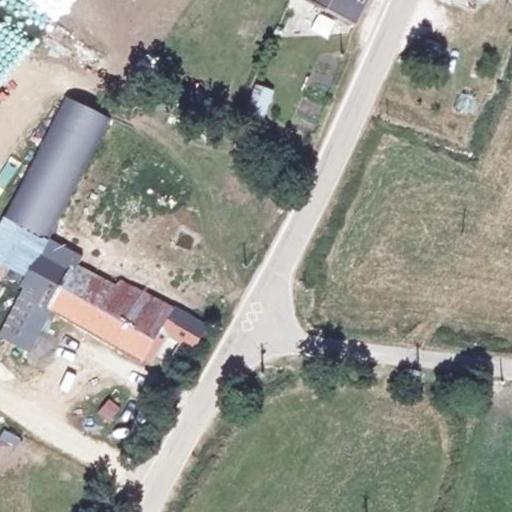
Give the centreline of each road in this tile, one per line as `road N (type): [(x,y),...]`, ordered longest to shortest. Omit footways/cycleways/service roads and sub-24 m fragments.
road 1 (tertiary): [(244,337),(406,0)]
road 2 (residential): [(511,369),(244,337)]
road 3 (tertiary): [(146,511),(244,337)]
